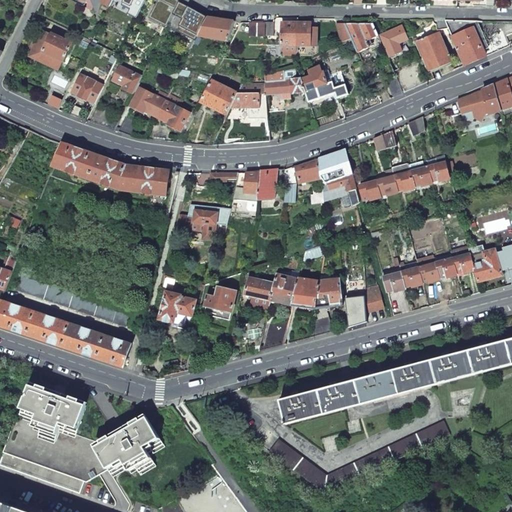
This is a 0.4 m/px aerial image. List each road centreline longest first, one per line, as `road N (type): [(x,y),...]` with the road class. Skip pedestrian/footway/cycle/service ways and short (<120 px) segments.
road 1 (residential): [(0,99),(126,148),(233,156),(284,152),(511,61)]
road 2 (tertiary): [(0,340),(139,387),(167,388),(511,299)]
road 3 (residential): [(206,0),(244,11),(511,14)]
